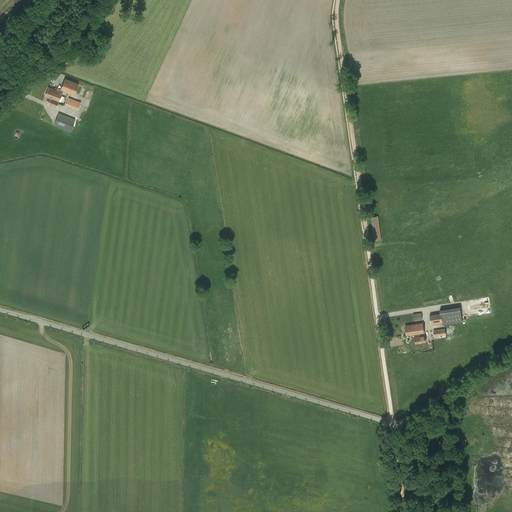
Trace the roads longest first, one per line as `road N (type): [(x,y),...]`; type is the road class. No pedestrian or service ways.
road 1 (unclassified): [(392,423),(0,309)]
road 2 (track): [(338,0),(366,237)]
road 3 (track): [(366,237),(392,423)]
road 4 (tertiary): [(0,105),(110,0)]
road 5 (unclassified): [(392,423),(511,346)]
